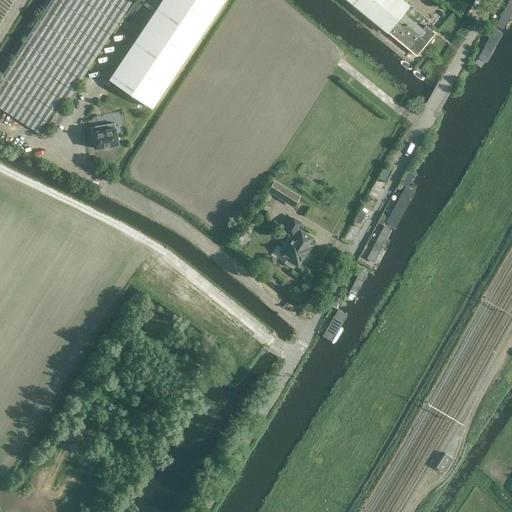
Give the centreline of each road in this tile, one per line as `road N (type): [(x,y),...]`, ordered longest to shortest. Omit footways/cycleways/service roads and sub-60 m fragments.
road 1 (unclassified): [(204,511),(430,110)]
road 2 (residential): [(430,110),(492,0)]
